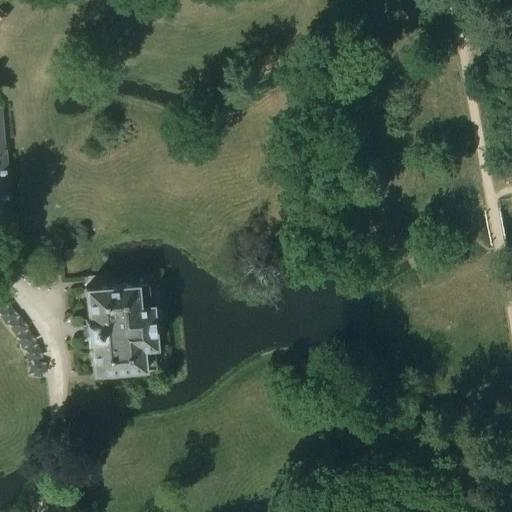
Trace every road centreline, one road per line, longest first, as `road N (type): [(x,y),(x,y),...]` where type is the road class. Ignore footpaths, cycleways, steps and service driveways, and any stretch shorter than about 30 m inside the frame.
road 1 (track): [(490,200),(458,28)]
road 2 (track): [(0,289),(43,341),(53,382),(51,431)]
